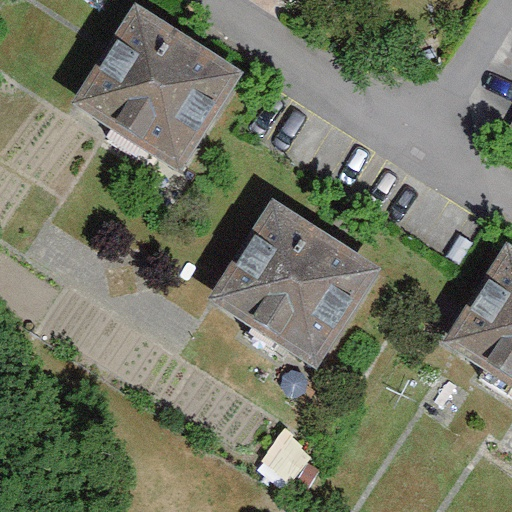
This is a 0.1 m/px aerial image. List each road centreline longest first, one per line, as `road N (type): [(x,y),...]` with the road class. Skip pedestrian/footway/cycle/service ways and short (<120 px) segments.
road 1 (residential): [(202,0),(423,149)]
road 2 (residential): [(509,0),(423,149)]
